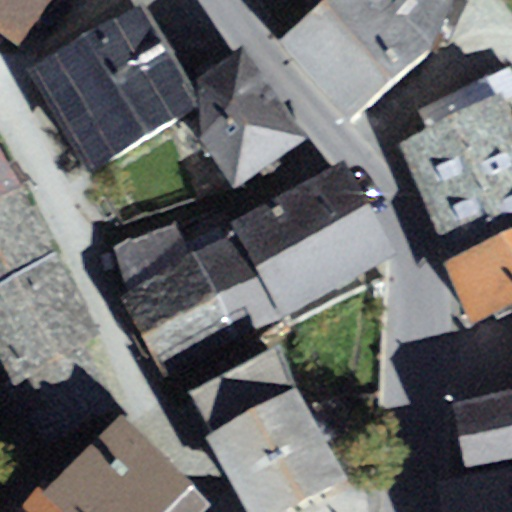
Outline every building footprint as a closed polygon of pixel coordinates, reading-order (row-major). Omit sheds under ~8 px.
[(0,0),(0,39),(14,51),(56,0),(0,0)] [(390,0),(357,0),(295,52),(358,128),(440,60),(390,0)] [(302,0),(316,15),(333,0),(302,0)] [(154,21),(36,86),(90,182),(207,117),(154,21)] [(259,61),(215,95),(208,154),(256,232),(352,183),(259,61)] [(511,112),(476,127),(406,157),(453,263),(511,232),(511,112)] [(0,160),(0,216),(24,203),(0,160)] [(256,232),(239,241),(290,334),(403,271),(352,183),(256,232)] [(24,203),(0,216),(0,299),(60,266),(24,203)] [(511,232),(453,263),(475,319),(511,301),(511,232)] [(190,389),(290,334),(239,241),(202,259),(185,234),(117,258),(190,389)] [(60,266),(0,299),(0,358),(22,397),(106,349),(60,266)] [(106,349),(22,397),(57,460),(142,413),(106,349)] [(190,411),(239,511),(312,511),(345,496),(281,366),(190,411)] [(511,476),(511,407),(459,417),(471,484),(511,476)] [(212,511),(127,429),(55,503),(64,511),(212,511)] [(511,511),(511,486),(449,498),(452,511),(511,511)] [(64,511),(55,503),(46,511),(64,511)]
